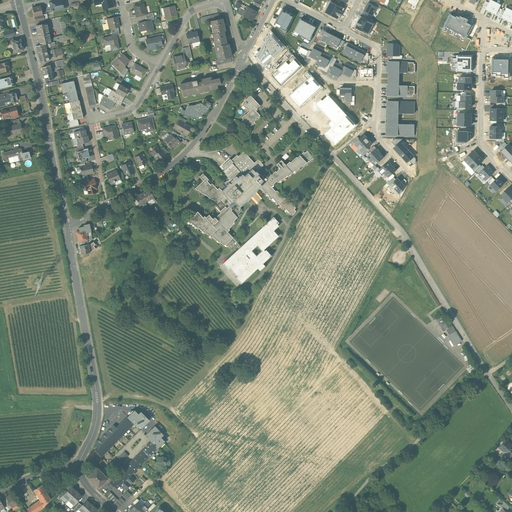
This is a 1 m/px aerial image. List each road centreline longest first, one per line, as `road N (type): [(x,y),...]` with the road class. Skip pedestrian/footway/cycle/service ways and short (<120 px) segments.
road 1 (residential): [(243,55),(213,115),(181,155),(154,179),(66,227)]
road 2 (unclassified): [(243,55),(409,242)]
road 3 (secondary): [(79,465),(97,403),(66,227)]
road 4 (track): [(339,511),(375,472),(423,438),(459,393),(511,356)]
road 5 (secondary): [(66,227),(20,8)]
road 6 (unclassified): [(511,409),(409,242)]
